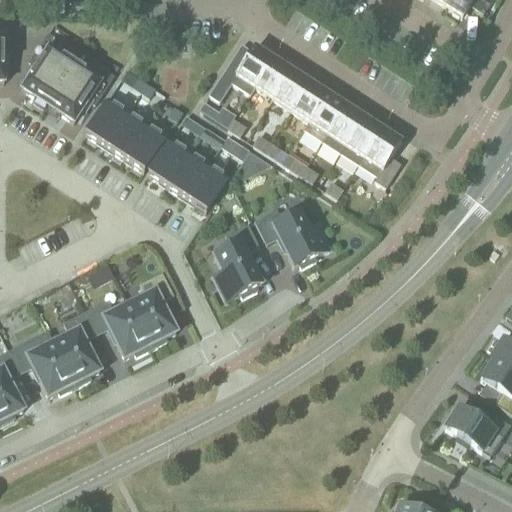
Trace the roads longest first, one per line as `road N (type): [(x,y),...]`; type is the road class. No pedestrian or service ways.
road 1 (secondary): [(511,155),(340,337),(250,394)]
road 2 (residential): [(249,12),(439,140),(464,104)]
road 3 (secondary): [(250,394),(25,511)]
road 4 (residential): [(214,349),(0,453)]
road 5 (residential): [(390,451),(511,281)]
road 6 (residential): [(135,226),(27,155),(0,159)]
road 7 (residential): [(214,349),(157,237),(135,226)]
road 8 (residential): [(390,451),(509,511)]
road 9 (residential): [(19,284),(135,226)]
road 10 (residential): [(485,66),(377,0)]
